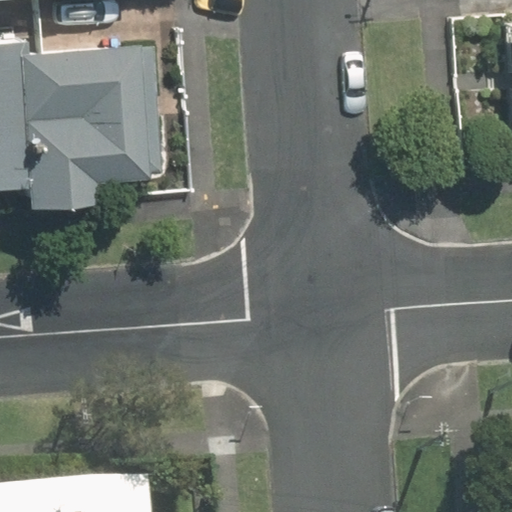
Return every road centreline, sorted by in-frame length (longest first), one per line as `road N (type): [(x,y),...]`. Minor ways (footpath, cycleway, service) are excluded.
road 1 (residential): [(0,334),(321,314)]
road 2 (residential): [(300,0),(321,314)]
road 3 (residential): [(321,314),(336,511)]
road 4 (residential): [(321,314),(511,300)]
